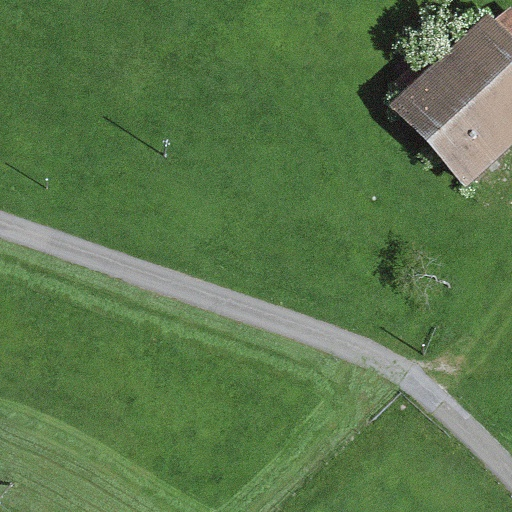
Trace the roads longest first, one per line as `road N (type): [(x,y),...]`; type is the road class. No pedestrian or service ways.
road 1 (unclassified): [(0,226),(383,362),(441,401),(511,475)]
road 2 (track): [(476,236),(481,297),(471,343),(441,401)]
